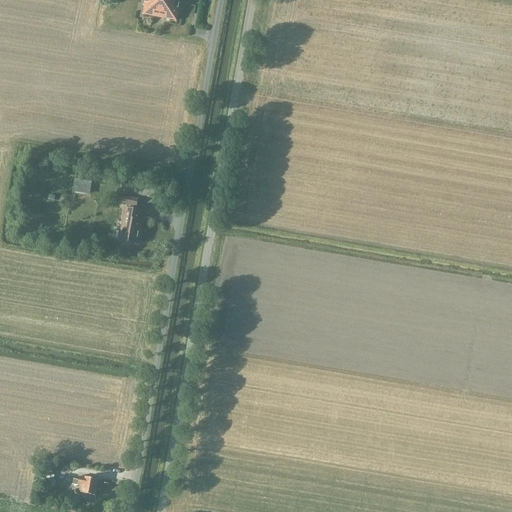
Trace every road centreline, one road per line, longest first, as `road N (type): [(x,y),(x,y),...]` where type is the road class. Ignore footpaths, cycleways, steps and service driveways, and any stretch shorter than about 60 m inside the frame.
road 1 (unclassified): [(160,511),(251,0)]
road 2 (unclassified): [(220,0),(129,511)]
